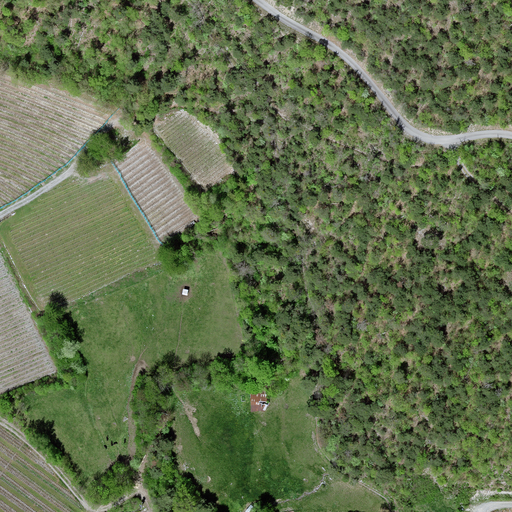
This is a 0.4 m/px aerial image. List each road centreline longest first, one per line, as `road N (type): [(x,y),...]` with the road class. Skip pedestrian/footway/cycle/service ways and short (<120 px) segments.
road 1 (track): [(257,0),(359,69),(404,127),(441,140)]
road 2 (track): [(0,421),(91,509),(107,509),(130,492),(152,511)]
